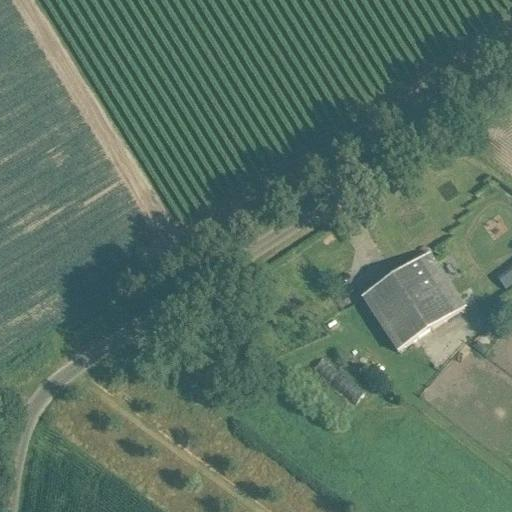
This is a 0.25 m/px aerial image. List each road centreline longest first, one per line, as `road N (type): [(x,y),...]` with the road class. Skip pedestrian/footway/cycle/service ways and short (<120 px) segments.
road 1 (unclassified): [(10,511),(23,428),(68,372),(511,82)]
road 2 (track): [(68,372),(253,511)]
